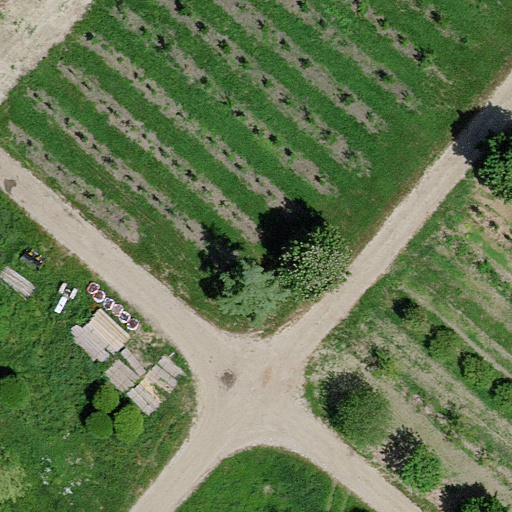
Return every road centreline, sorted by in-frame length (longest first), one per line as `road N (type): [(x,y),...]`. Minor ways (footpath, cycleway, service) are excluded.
road 1 (track): [(511,94),(158,511)]
road 2 (track): [(392,511),(264,386),(0,170)]
